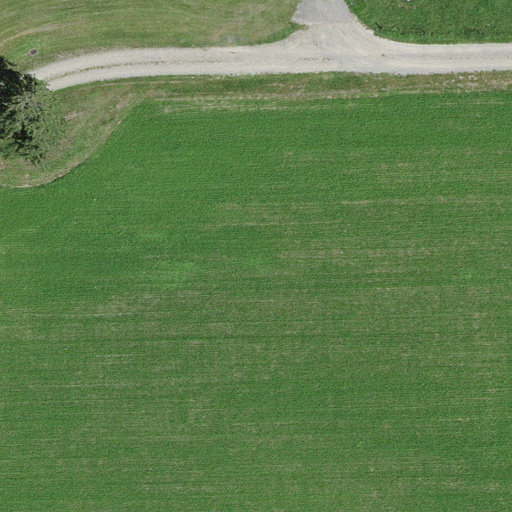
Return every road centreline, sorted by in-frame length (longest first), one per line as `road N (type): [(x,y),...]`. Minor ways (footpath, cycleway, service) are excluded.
road 1 (track): [(327,59),(119,62),(0,101)]
road 2 (track): [(511,59),(327,59)]
